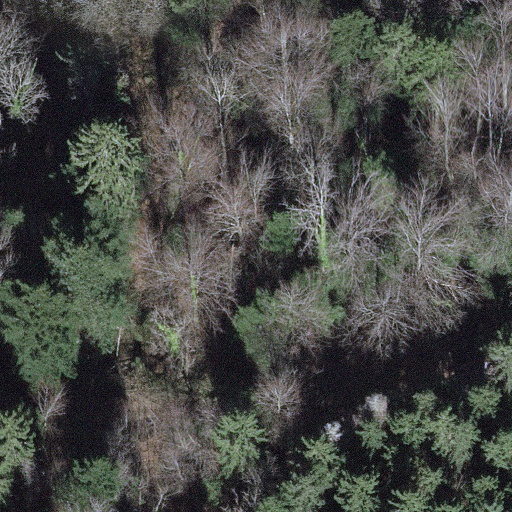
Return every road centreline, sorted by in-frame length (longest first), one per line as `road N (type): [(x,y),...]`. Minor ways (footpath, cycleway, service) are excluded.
road 1 (track): [(0,412),(381,416)]
road 2 (track): [(249,511),(381,416)]
road 3 (track): [(381,416),(511,363)]
